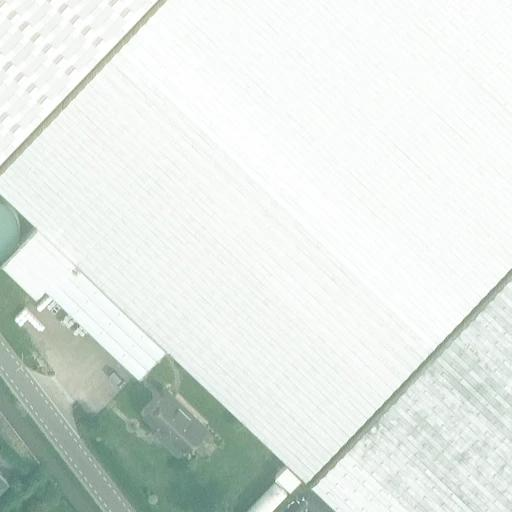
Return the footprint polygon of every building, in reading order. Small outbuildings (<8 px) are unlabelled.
[(36,224),(165,347),(304,479),(466,309),(511,259),(511,0),(161,0),(158,4),(0,169),(0,189),(4,193),(36,224)] [(0,0),(0,155),(17,137),(148,0),(0,0)] [(17,225),(17,218),(15,213),(13,209),(9,204),(7,202),(1,198),(0,197),(0,251),(3,250),(7,247),(11,243),(15,237),(17,231),(17,225)] [(36,224),(0,262),(0,263),(35,297),(44,287),(137,376),(165,347),(36,224)] [(511,511),(511,272),(440,348),(311,483),(341,511),(511,511)] [(167,390),(143,415),(167,436),(163,440),(178,453),(181,450),(183,452),(206,427),(167,390)] [(275,476),(289,489),(300,477),(286,464),(275,476)]
